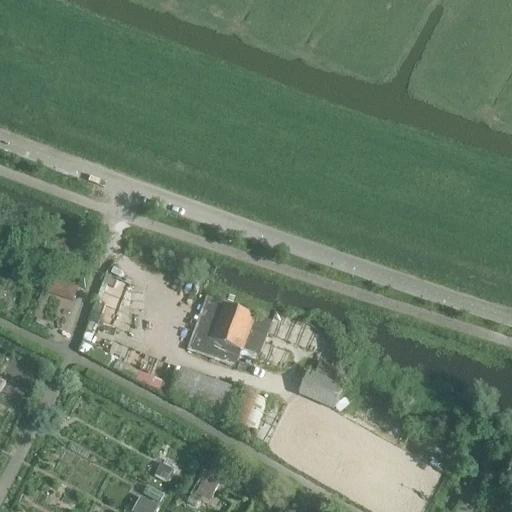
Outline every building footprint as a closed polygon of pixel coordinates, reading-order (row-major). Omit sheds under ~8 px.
[(43,293),(73,302),(79,286),(49,277),(43,293)] [(188,280),(186,288),(201,293),(203,285),(188,280)] [(255,316),(224,304),(207,298),(199,318),(188,351),(234,369),(242,351),(259,357),(272,322),(255,316)] [(319,364),(314,374),(309,372),(298,396),(334,412),(348,378),(319,364)] [(237,390),(181,369),(170,399),(227,420),(237,390)] [(239,391),(225,429),(253,440),(268,402),(239,391)] [(213,499),(225,475),(210,467),(198,492),(213,499)] [(133,511),(155,511),(160,504),(143,495),(134,511),(133,511)]
